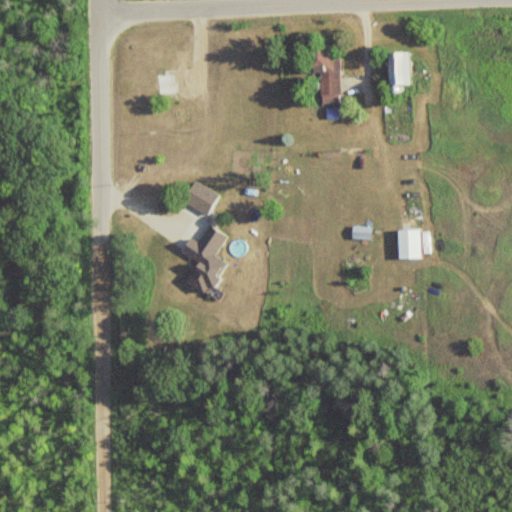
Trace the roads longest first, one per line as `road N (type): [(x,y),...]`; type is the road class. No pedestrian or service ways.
road 1 (residential): [(97,511),(97,0)]
road 2 (residential): [(98,15),(468,0)]
